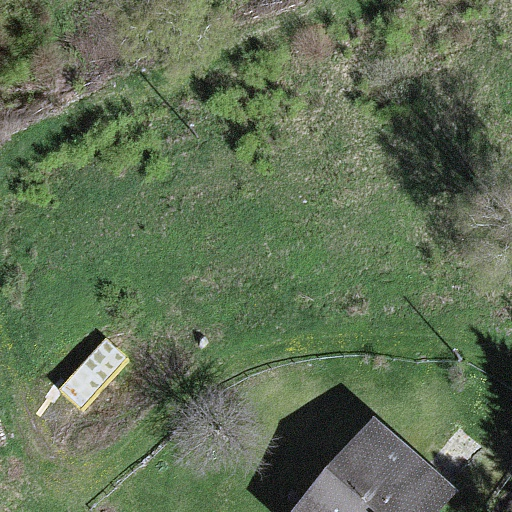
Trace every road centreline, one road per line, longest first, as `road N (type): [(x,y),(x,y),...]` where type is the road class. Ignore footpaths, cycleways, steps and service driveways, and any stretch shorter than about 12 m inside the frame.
road 1 (track): [(0,334),(33,458),(52,484),(75,494),(101,487),(177,413),(259,361),(377,342),(435,344),(511,370)]
road 2 (track): [(351,0),(52,148),(19,171),(0,199)]
